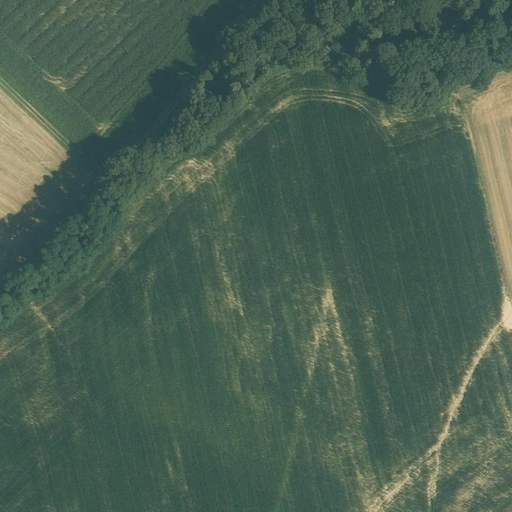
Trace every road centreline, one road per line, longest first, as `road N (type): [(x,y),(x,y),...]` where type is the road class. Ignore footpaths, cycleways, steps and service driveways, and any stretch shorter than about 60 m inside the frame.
road 1 (track): [(101,180),(178,100),(256,0)]
road 2 (track): [(0,83),(101,180)]
